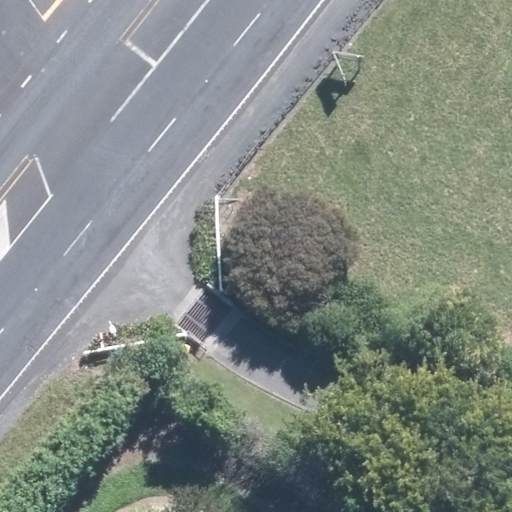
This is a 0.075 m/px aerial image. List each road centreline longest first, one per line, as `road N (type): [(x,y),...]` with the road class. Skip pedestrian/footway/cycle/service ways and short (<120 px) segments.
road 1 (secondary): [(93,113),(0,226)]
road 2 (secondary): [(179,0),(93,113)]
road 3 (unclassified): [(93,113),(28,0)]
